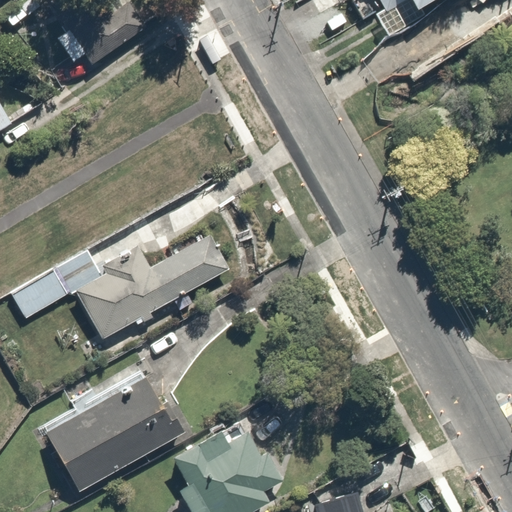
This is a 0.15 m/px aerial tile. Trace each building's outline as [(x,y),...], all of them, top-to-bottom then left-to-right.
[(55,23),(44,31),(63,59),(75,52),(81,61),(140,21),(125,0),(106,0),(105,0),(48,0),(43,4),(55,23)] [(374,0),(379,9),(396,0),(374,0)] [(220,48),(208,28),(188,40),(200,60),(220,48)] [(0,127),(11,121),(0,102),(0,127)] [(76,291),(105,339),(142,317),(143,322),(154,317),(151,312),(230,270),(210,235),(151,266),(138,246),(104,265),(107,274),(76,291)] [(172,430),(138,372),(37,431),(71,489),(172,430)] [(208,421),(163,453),(180,476),(167,485),(185,509),(180,511),(235,511),(280,480),(237,420),(217,434),(208,421)] [(298,494),(303,511),(359,511),(348,478),(298,494)]
